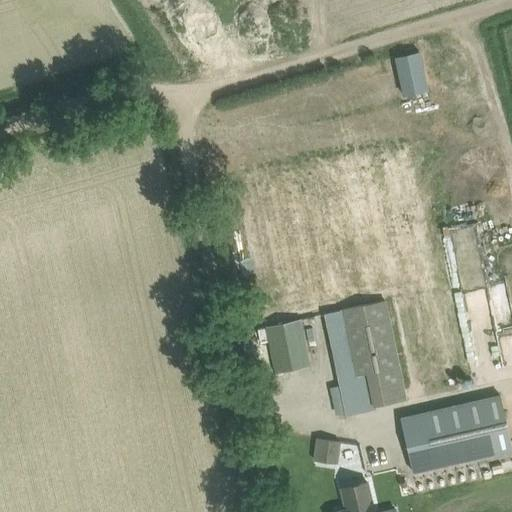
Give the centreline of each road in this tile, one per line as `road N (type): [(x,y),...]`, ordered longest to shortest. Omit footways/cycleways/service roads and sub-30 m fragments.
road 1 (track): [(132,79),(236,511)]
road 2 (track): [(132,79),(184,97),(508,0)]
road 3 (track): [(0,111),(132,79)]
